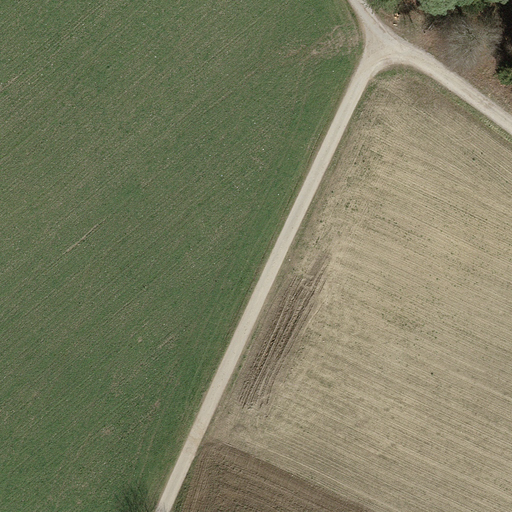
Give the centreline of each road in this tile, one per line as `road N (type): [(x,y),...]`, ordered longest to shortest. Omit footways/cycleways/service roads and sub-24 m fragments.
road 1 (track): [(161,511),(382,33)]
road 2 (track): [(511,126),(382,33)]
